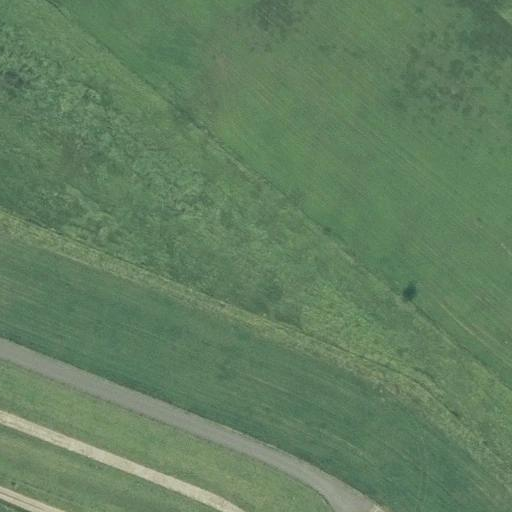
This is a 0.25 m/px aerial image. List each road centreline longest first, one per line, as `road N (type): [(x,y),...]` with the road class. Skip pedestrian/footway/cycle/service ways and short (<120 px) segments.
road 1 (unclassified): [(0,345),(263,448),(372,509)]
road 2 (track): [(0,419),(225,511)]
